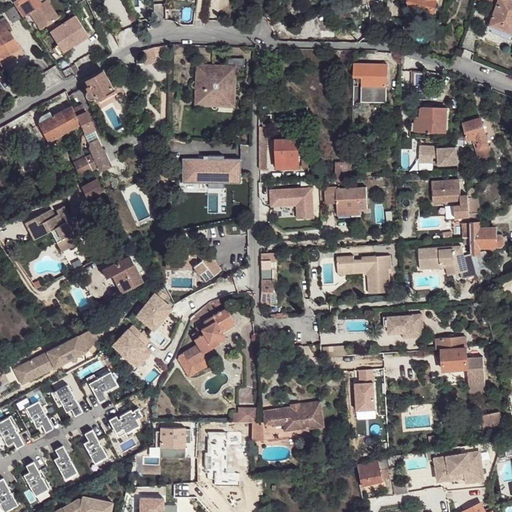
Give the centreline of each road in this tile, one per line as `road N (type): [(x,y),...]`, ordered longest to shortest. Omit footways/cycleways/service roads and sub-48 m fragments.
road 1 (residential): [(303,324),(257,320),(260,36)]
road 2 (unclassified): [(0,121),(162,34),(260,36)]
road 3 (unclassified): [(260,36),(393,47),(511,92)]
road 4 (unknown): [(257,245),(395,239),(412,232),(416,211)]
